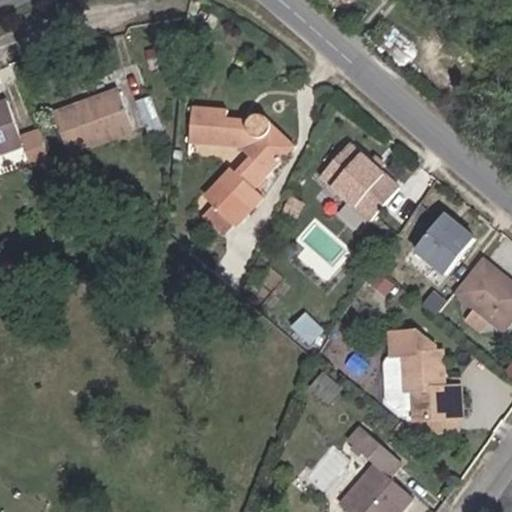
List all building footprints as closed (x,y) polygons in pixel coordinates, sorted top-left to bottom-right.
[(36,136),(51,175),(115,150),(100,111),(36,136)] [(239,206),(270,170),(253,154),(259,148),(249,139),(219,136),(217,127),(183,127),(182,159),(224,161),(237,172),(198,218),(223,242),(247,215),(239,206)] [(253,154),(270,170),(276,163),(259,148),(253,154)] [(1,157),(0,154),(0,166),(4,165),(13,189),(33,182),(21,150),(1,157)] [(388,202),(340,159),(310,193),(360,236),(388,202)] [(420,252),(459,278),(490,234),(451,207),(420,252)] [(384,286),(401,299),(421,275),(404,261),(384,286)] [(421,275),(401,299),(410,306),(431,283),(421,275)] [(450,306),(493,342),(511,318),(511,306),(475,275),(450,306)] [(439,375),(445,375),(442,347),(435,346),(434,341),(414,328),(388,331),(391,353),(386,354),(383,359),(387,400),(395,409),(412,407),(413,417),(427,416),(428,431),(456,430),(455,415),(452,414),(449,385),(445,385),(440,385),(439,375)] [(283,343),(302,360),(311,348),(292,332),(283,343)] [(354,442),(379,465),(343,506),(350,511),(399,511),(414,496),(391,476),(402,463),(365,430),(354,442)]
